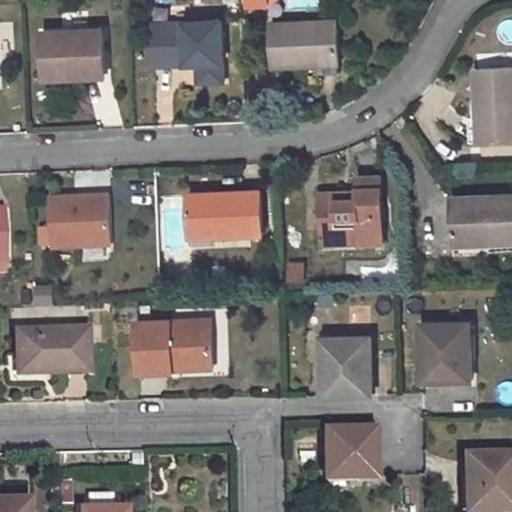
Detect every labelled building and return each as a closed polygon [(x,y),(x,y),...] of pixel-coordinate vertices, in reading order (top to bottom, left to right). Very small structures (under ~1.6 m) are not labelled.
[(244,0),(244,10),(271,10),(270,0),(244,0)] [(194,8),(155,10),(156,24),(154,24),(156,66),(197,65),(198,82),(225,81),(222,23),(194,23),(194,8)] [(337,23),(271,25),(272,67),(318,66),(339,66),(337,23)] [(68,78),(67,75),(106,73),(104,29),(44,34),(46,79),(68,78)] [(339,66),(318,66),(317,76),(340,75),(339,66)] [(511,68),(476,69),(478,117),(479,143),(511,140),(511,68)] [(478,117),(469,118),(469,143),(479,143),(478,117)] [(335,194),(322,194),(323,237),(359,235),(359,245),(385,243),(381,177),(357,178),(357,199),(336,200),(335,194)] [(261,192),(189,195),(191,238),(263,234),(261,192)] [(110,195),(50,197),(52,245),(112,243),(110,195)] [(511,195),(453,199),(455,243),(490,241),(490,244),(511,242),(511,195)] [(359,235),(323,237),(324,246),(359,245),(359,235)] [(490,241),(455,243),(455,257),(490,255),(490,244),(490,241)] [(56,305),(54,284),(35,286),(37,306),(56,305)] [(176,371),(176,360),(213,360),(212,322),(138,325),(140,372),(176,371)] [(467,323),(421,324),(422,383),(471,381),(470,350),(467,350),(467,323)] [(85,328),(15,331),(15,365),(48,365),(49,372),(86,371),(85,328)] [(370,338),(324,339),(324,364),(322,365),(323,396),(372,394),(370,338)] [(213,360),(176,360),(176,371),(213,370),(213,360)] [(48,365),(15,365),(15,373),(49,372),(48,365)] [(374,428),(322,429),(322,474),(343,473),(343,476),(374,476),(374,428)] [(511,483),(511,455),(463,455),(464,487),(465,487),(466,511),(477,511),(511,511),(511,483)] [(26,511),(26,500),(0,500),(0,511),(26,511)]
